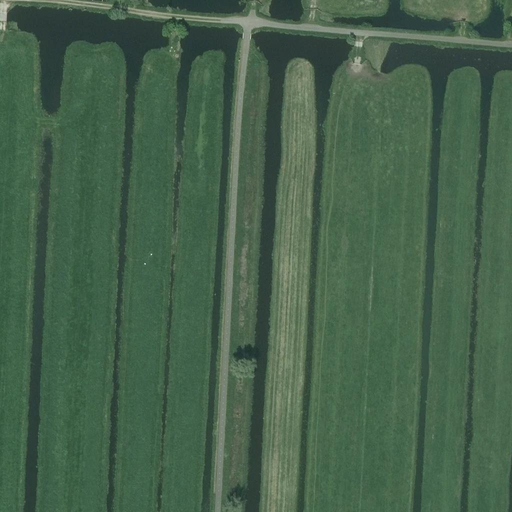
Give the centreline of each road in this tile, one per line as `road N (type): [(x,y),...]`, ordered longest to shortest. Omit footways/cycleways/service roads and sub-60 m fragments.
road 1 (unclassified): [(248,22),(511,46)]
road 2 (track): [(34,0),(248,22)]
